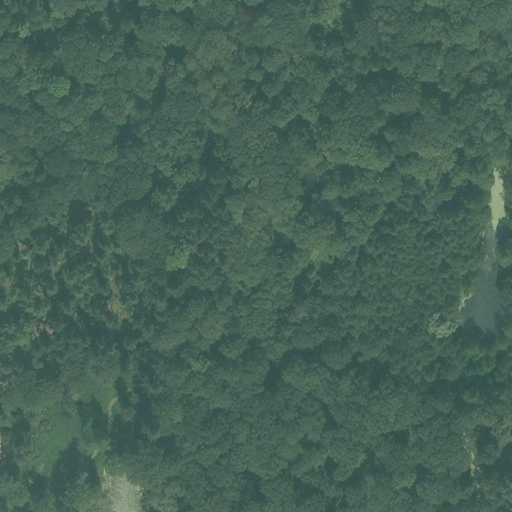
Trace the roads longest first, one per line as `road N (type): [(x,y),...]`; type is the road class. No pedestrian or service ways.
road 1 (unclassified): [(511,394),(463,398),(198,329)]
road 2 (unclassified): [(0,390),(156,330),(198,329)]
